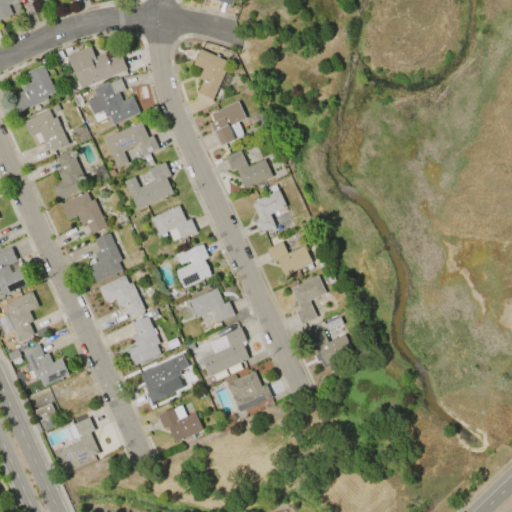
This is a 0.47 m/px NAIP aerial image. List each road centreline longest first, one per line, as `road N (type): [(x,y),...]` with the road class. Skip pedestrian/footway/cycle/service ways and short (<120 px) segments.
road 1 (residential): [(298,383),(168,97),(158,47),(167,0)]
road 2 (residential): [(139,446),(0,134)]
road 3 (residential): [(228,37),(161,23),(47,39),(0,59)]
road 4 (secondary): [(54,511),(0,389)]
